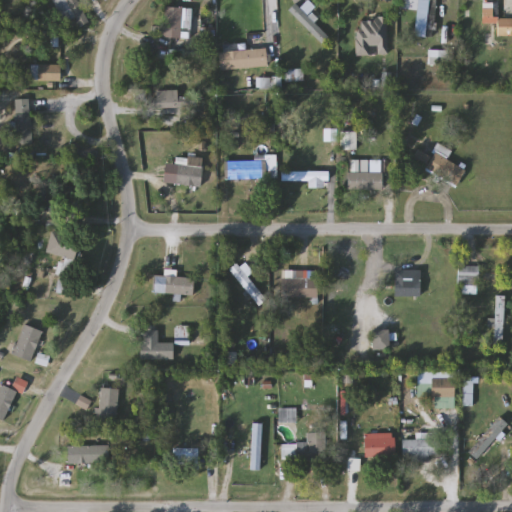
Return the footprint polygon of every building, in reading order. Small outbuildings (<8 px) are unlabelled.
[(76,18),(64,24),(52,0),(78,0),(89,23),(80,27),(76,18)] [(436,0),(435,38),(417,37),(418,10),(403,9),(403,0),(436,0)] [(470,2),(486,2),(486,35),(470,35),(470,2)] [(290,11),(297,4),(328,37),(322,44),(290,11)] [(182,39),(164,38),(165,8),(183,8),(182,39)] [(356,56),(356,18),(388,18),(388,56),(356,56)] [(511,34),(497,33),(499,18),(511,19),(511,34)] [(269,67),(221,70),(220,51),(268,49),(269,67)] [(61,66),(61,81),(32,81),(32,66),(61,66)] [(153,107),(153,91),(179,91),(179,107),(153,107)] [(15,100),(33,100),(33,146),(15,146),(15,100)] [(432,156),(438,144),(452,151),(448,160),(466,169),(459,185),(411,162),(417,149),(432,156)] [(224,179),(225,158),(277,158),(277,180),(224,179)] [(64,190),(64,213),(40,213),(40,190),(64,190)] [(76,249),(71,277),(59,275),(64,247),(76,249)] [(243,268),(268,300),(258,307),(229,271),(237,264),(242,269),(243,268)] [(478,294),(458,294),(458,265),(478,265),(478,294)] [(195,294),(153,294),(154,276),(195,277),(195,294)] [(395,297),(395,278),(421,278),(421,297),(395,297)] [(505,296),(505,344),(495,344),(495,296),(505,296)] [(31,362),(13,355),(25,324),(43,332),(31,362)] [(372,349),(372,331),(390,331),(390,349),(372,349)] [(173,359),(141,359),(141,340),(157,340),(157,343),(173,343),(173,359)] [(432,397),(432,379),(456,379),(456,397),(432,397)] [(4,421),(0,419),(0,387),(2,384),(18,393),(4,421)] [(118,389),(118,424),(100,424),(100,389),(118,389)] [(279,422),(279,409),(295,409),(295,422),(279,422)] [(508,423),(479,461),(469,453),(498,415),(508,423)] [(327,459),(282,460),(281,444),(307,443),(307,433),(326,433),(327,459)] [(365,434),(395,434),(395,460),(365,460),(365,434)] [(417,434),(437,434),(437,459),(403,459),(403,441),(417,441),(417,434)] [(67,446),(113,446),(113,464),(67,464),(67,446)] [(199,449),(199,464),(173,464),(173,449),(199,449)]
